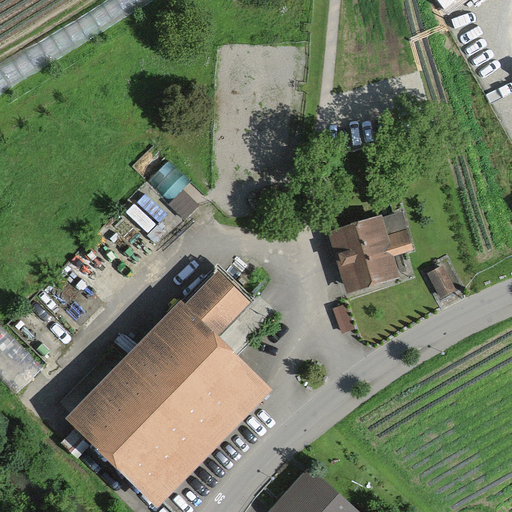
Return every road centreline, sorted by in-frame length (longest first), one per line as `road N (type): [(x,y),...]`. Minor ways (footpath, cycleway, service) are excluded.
road 1 (residential): [(299,416),(457,311),(511,293)]
road 2 (residential): [(299,416),(222,511)]
